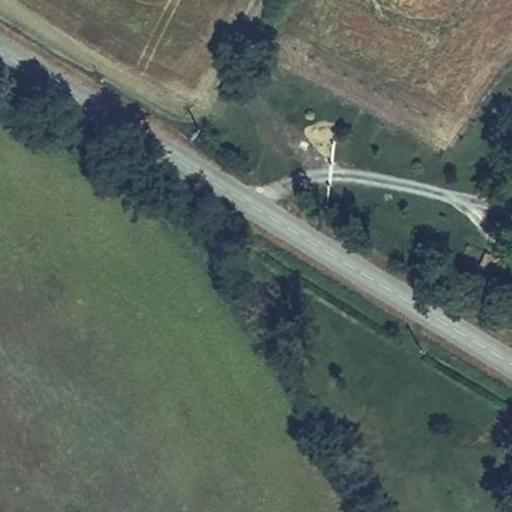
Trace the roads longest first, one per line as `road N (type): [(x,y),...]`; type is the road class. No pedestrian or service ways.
road 1 (secondary): [(0,47),(511,361)]
road 2 (unknown): [(249,200),(277,180),(321,174),(391,177),(511,202)]
